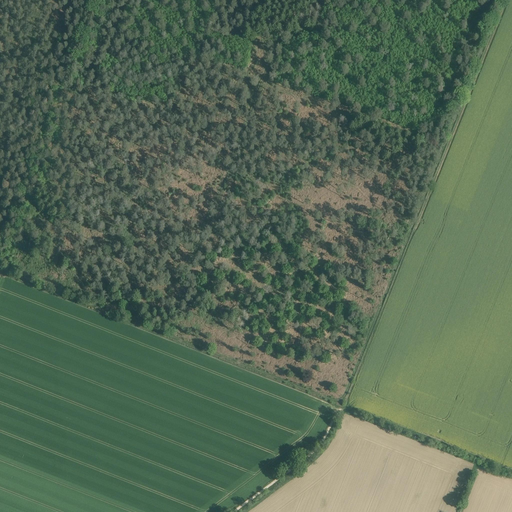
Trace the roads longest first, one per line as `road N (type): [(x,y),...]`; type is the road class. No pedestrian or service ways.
road 1 (track): [(495,0),(341,401),(141,321),(127,304),(88,303),(0,270)]
road 2 (track): [(227,511),(323,438),(342,405)]
